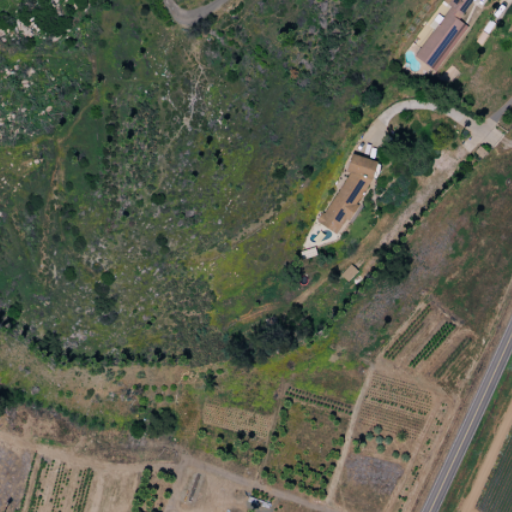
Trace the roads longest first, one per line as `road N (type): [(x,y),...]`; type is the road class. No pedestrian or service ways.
road 1 (residential): [(169,0),(183,16),(223,0),(500,116),(486,130)]
road 2 (secondary): [(427,511),(511,333)]
